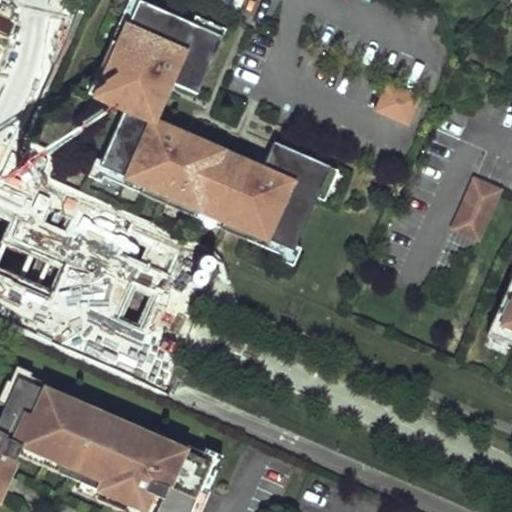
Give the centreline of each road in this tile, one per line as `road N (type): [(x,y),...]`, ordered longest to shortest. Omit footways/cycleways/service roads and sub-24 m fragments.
road 1 (residential): [(190,331),(511,472)]
road 2 (residential): [(190,331),(0,245)]
road 3 (residential): [(41,0),(39,45),(0,134)]
